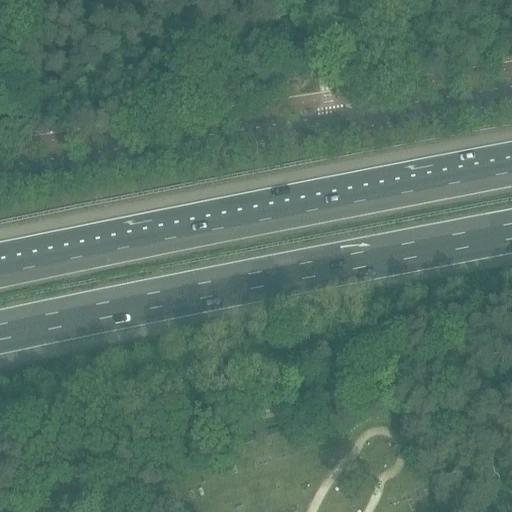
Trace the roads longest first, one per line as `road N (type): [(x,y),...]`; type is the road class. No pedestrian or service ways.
road 1 (motorway): [(0,334),(511,231)]
road 2 (motorway): [(511,172),(0,275)]
road 3 (tertiary): [(0,182),(352,131)]
road 4 (tertiary): [(352,131),(511,102)]
road 5 (residential): [(352,131),(329,0)]
